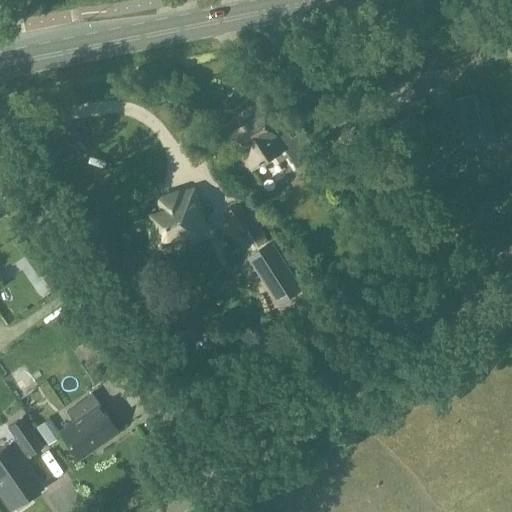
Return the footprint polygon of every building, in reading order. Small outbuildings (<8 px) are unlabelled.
[(488,98),(475,100),(475,97),(440,104),(443,119),(432,121),(438,152),(482,143),(483,146),(497,143),(488,98)] [(265,113),(230,136),(244,158),(245,158),(253,170),(286,149),(298,168),(307,163),(318,155),(308,139),(297,146),(292,139),(287,131),(280,136),(265,113)] [(424,164),(419,137),(401,141),(407,168),(424,164)] [(275,167),(264,172),(273,192),(284,187),(275,167)] [(491,224),(468,182),(438,200),(460,239),(464,237),(480,265),(494,256),(479,230),(491,224)] [(194,193),(167,202),(170,211),(147,219),(156,246),(206,230),(194,193)] [(227,213),(239,233),(252,224),(240,205),(227,213)] [(277,272),(264,281),(279,305),(302,291),(272,243),(262,249),(277,272)] [(69,261),(61,267),(70,280),(78,275),(69,261)] [(117,346),(98,359),(108,374),(128,361),(117,346)] [(150,393),(132,367),(112,380),(130,407),(150,393)] [(65,412),(73,424),(59,433),(78,460),(117,432),(91,395),(65,412)] [(0,450),(0,493),(11,510),(15,507),(18,510),(23,507),(28,503),(26,500),(34,494),(42,489),(32,474),(21,459),(27,455),(28,457),(35,452),(41,448),(31,433),(21,419),(15,423),(8,428),(12,434),(16,440),(0,450)]
